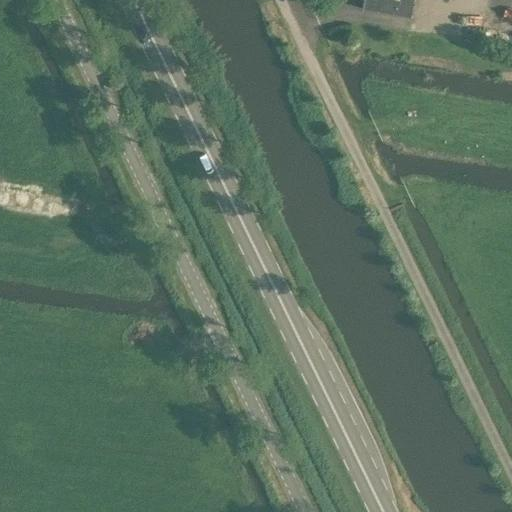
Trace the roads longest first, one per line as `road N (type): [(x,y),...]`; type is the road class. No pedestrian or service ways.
road 1 (primary): [(383,511),(134,0)]
road 2 (unclassified): [(304,511),(59,0)]
road 3 (unclassified): [(280,0),(511,480)]
